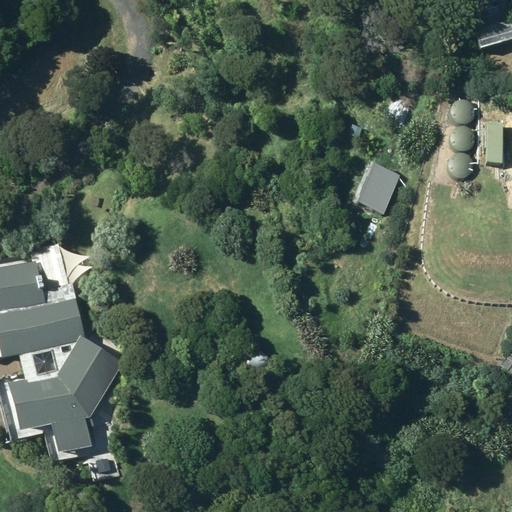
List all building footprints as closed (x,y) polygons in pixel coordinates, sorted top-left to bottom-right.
[(511,38),(511,29),(503,0),(462,0),(478,49),(511,38)] [(401,182),(369,170),(354,209),(386,222),(401,182)] [(0,379),(0,406),(8,440),(42,431),(50,461),(60,459),(59,453),(90,445),(82,416),(87,415),(119,361),(83,340),(70,285),(42,292),(33,257),(0,265),(0,356),(15,352),(21,375),(0,379)] [(108,458),(94,461),(97,473),(110,470),(108,458)] [(77,477),(61,478),(62,493),(78,491),(77,477)]
